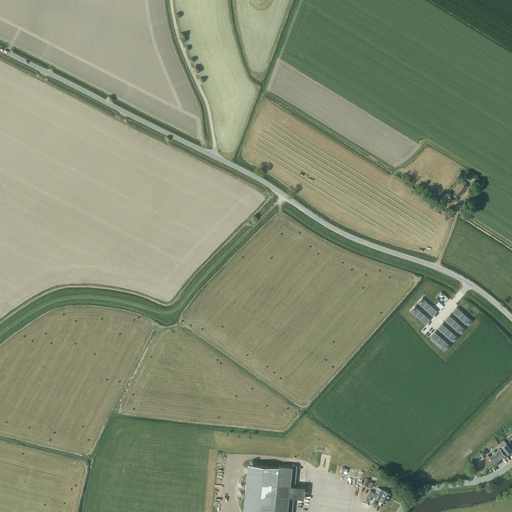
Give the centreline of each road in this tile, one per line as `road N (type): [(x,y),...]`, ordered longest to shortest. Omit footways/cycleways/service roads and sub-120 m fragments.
road 1 (tertiary): [(511,317),(457,276),(337,230),(248,172),(0,47)]
road 2 (track): [(283,195),(170,312),(69,297),(0,334)]
road 3 (tertiary): [(399,511),(424,490),(476,481),(511,463)]
